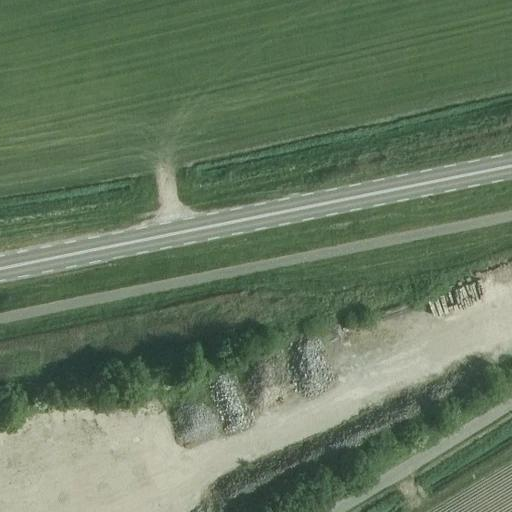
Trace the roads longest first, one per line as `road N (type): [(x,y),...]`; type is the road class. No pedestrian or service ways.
road 1 (secondary): [(0,269),(511,166)]
road 2 (unclassified): [(334,511),(511,397)]
